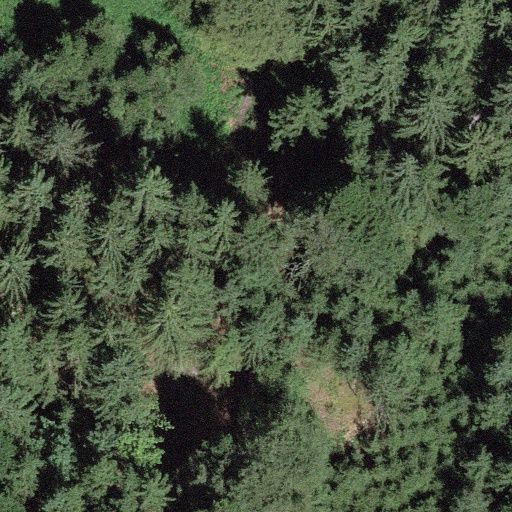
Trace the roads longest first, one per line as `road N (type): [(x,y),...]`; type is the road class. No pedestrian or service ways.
road 1 (track): [(316,511),(317,0)]
road 2 (track): [(373,0),(511,169)]
